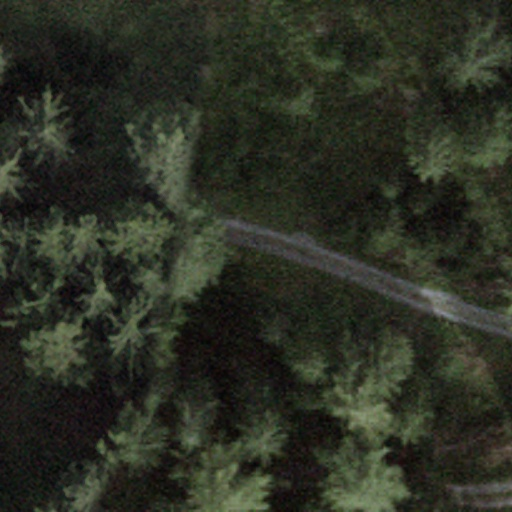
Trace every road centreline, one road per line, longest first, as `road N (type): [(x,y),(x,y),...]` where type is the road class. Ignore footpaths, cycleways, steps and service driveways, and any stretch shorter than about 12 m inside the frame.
road 1 (track): [(0,238),(187,215),(511,320)]
road 2 (track): [(511,495),(485,501),(391,482),(280,482),(195,511)]
